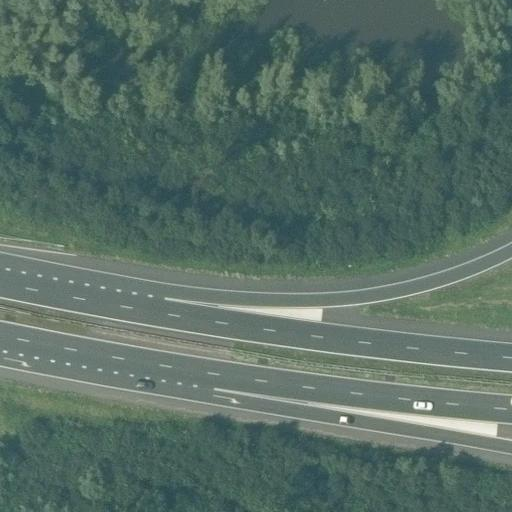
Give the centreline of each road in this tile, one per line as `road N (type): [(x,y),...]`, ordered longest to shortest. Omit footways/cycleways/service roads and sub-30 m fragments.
road 1 (motorway): [(511,251),(405,290),(164,314)]
road 2 (motorway): [(511,359),(164,314)]
road 3 (motorway): [(214,376),(511,449)]
road 4 (motorway): [(214,376),(511,410)]
road 5 (motorway): [(0,337),(214,376)]
road 6 (motorway): [(164,314),(0,284)]
